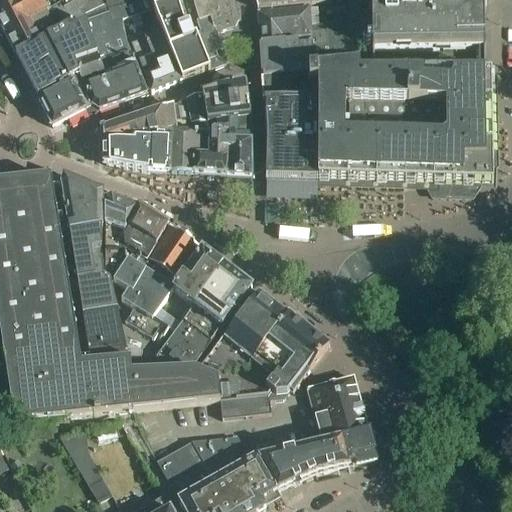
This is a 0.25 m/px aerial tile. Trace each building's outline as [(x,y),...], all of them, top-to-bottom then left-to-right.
[(6,41),(8,43),(40,26),(37,21),(47,16),(50,20),(61,14),(62,15),(66,13),(65,12),(75,6),(73,3),(77,0),(24,0),(0,12),(0,28),(7,41),(6,41)] [(0,0),(0,12),(24,0),(0,0)] [(8,43),(16,60),(71,32),(70,29),(72,27),(73,29),(77,27),(76,23),(104,9),(98,0),(83,0),(75,6),(65,12),(66,13),(62,15),(61,14),(50,20),(47,16),(37,21),(40,26),(8,43)] [(153,0),(149,1),(153,14),(176,6),(184,32),(190,30),(194,43),(205,40),(206,41),(216,37),(234,32),(238,25),(231,0),(200,0),(194,2),(193,0),(153,0)] [(330,0),(254,0),(257,13),(331,5),(330,0)] [(483,0),(371,0),(372,54),(443,53),(443,55),(466,54),(466,53),(485,52),(483,0)] [(78,78),(38,102),(52,131),(86,115),(85,115),(92,110),(99,115),(147,98),(126,46),(122,24),(142,18),(142,17),(152,14),(153,14),(149,1),(127,7),(108,13),(109,15),(105,19),(85,28),(92,44),(90,46),(96,61),(75,68),(78,78)] [(347,3),(349,25),(363,23),(361,2),(347,3)] [(176,6),(153,14),(152,14),(179,87),(182,86),(223,70),(225,66),(216,38),(216,37),(206,41),(205,40),(194,43),(190,30),(184,32),(176,6)] [(16,60),(38,102),(78,78),(75,68),(96,61),(90,46),(92,44),(85,28),(105,19),(109,15),(108,13),(106,8),(104,9),(76,23),(77,27),(73,29),(72,27),(70,29),(71,32),(16,60)] [(258,17),(260,49),(282,48),(282,50),(286,50),(286,53),(325,51),(325,39),(349,38),(349,25),(311,29),(309,11),(258,17)] [(179,87),(152,14),(142,17),(142,18),(147,32),(150,40),(131,47),(144,79),(151,98),(179,87)] [(260,49),(263,83),(354,71),(351,45),(366,44),(363,23),(349,25),(349,38),(325,39),(325,51),(286,53),(286,50),(282,50),(282,48),(260,49)] [(317,185),(347,186),(434,189),(438,196),(468,197),(481,178),(492,178),(492,166),(491,92),(485,92),(485,80),(482,80),(482,79),(454,79),(454,81),(451,81),(451,79),(423,79),(423,81),(373,81),(373,79),(359,79),(359,71),(354,71),(263,83),(264,107),(317,107),(317,185)] [(207,97),(207,127),(250,121),(246,89),(241,86),(207,97)] [(171,178),(196,180),(196,159),(207,160),(207,127),(207,97),(187,104),(187,105),(173,110),(176,135),(176,137),(171,136),(171,142),(171,178)] [(316,185),(317,185),(317,107),(264,107),(267,145),(266,183),(316,184),(316,185)] [(176,135),(173,110),(172,109),(120,127),(101,133),(103,147),(135,143),(135,144),(139,143),(138,140),(176,135)] [(196,159),(196,180),(227,181),(251,182),(250,131),(251,131),(250,122),(250,121),(207,127),(207,160),(196,159)] [(148,177),(171,178),(171,142),(150,142),(150,149),(148,148),(148,177)] [(124,172),(148,177),(148,148),(134,148),(135,144),(135,143),(103,147),(103,149),(103,165),(106,169),(124,173),(124,172)] [(60,181),(90,368),(129,363),(126,351),(118,320),(115,306),(114,306),(109,283),(103,279),(101,252),(102,197),(60,181)] [(0,326),(2,338),(0,338),(14,429),(220,407),(218,384),(197,375),(195,374),(150,376),(132,377),(129,364),(129,363),(90,368),(81,369),(52,192),(54,191),(53,183),(51,183),(50,182),(0,186),(0,326)] [(143,280),(138,277),(141,272),(141,271),(134,267),(136,264),(129,259),(132,254),(125,250),(123,239),(139,211),(111,201),(105,203),(104,279),(129,295),(123,305),(152,324),(172,295),(175,291),(164,285),(157,296),(140,286),(143,280)] [(167,229),(139,211),(123,239),(125,250),(132,254),(129,259),(136,264),(134,267),(141,271),(146,263),(167,229)] [(155,255),(150,264),(177,283),(200,252),(187,243),(170,230),(155,255)] [(201,253),(179,285),(175,291),(172,295),(193,310),(223,270),(201,253)] [(174,336),(164,350),(156,361),(157,371),(194,369),(252,291),(223,270),(193,310),(174,336)] [(223,341),(197,375),(218,384),(220,407),(222,425),(271,419),(270,406),(283,405),(290,395),(292,397),(328,351),(329,350),(260,295),(259,296),(259,297),(225,342),(223,341)] [(149,363),(129,364),(132,377),(150,376),(149,363)] [(323,449),(260,464),(259,464),(278,496),(278,495),(317,477),(355,468),(356,473),(377,468),(353,382),(308,394),(323,449)] [(52,439),(51,427),(17,430),(18,443),(52,439)] [(96,435),(99,447),(122,441),(119,429),(96,435)] [(60,442),(99,508),(112,502),(88,457),(87,437),(60,442)] [(237,443),(193,447),(206,472),(211,469),(219,483),(219,484),(235,511),(265,511),(261,505),(278,496),(259,464),(260,464),(258,461),(257,461),(249,447),(242,452),(237,443)] [(206,472),(193,447),(192,448),(157,467),(182,511),(235,511),(219,484),(219,483),(211,469),(206,472)] [(25,477),(18,465),(10,470),(17,481),(25,477)] [(15,482),(23,495),(32,489),(25,477),(17,481),(15,482)] [(168,511),(162,502),(145,511),(143,511),(140,507),(132,511),(131,511),(168,511)]
